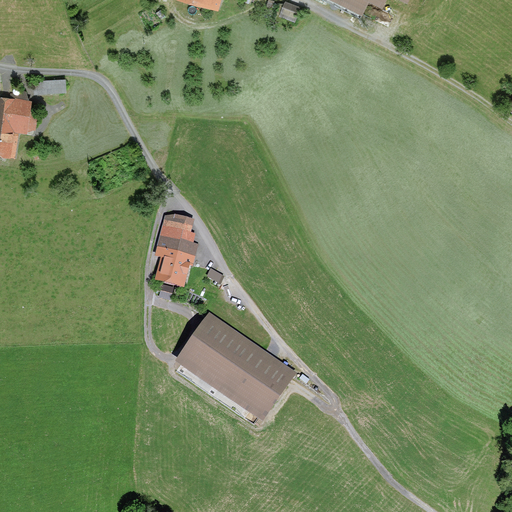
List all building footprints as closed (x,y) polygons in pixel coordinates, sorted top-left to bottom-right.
[(181,0),(210,9),(212,0),(181,0)] [(275,0),(269,0),(266,9),(273,12),(278,1),(275,0)] [(285,0),(280,15),(295,20),(300,5),(285,0)] [(321,0),(352,15),(358,0),(362,0),(375,6),(378,0),(321,0)] [(36,81),(36,91),(66,90),(65,80),(36,81)] [(32,101),(0,96),(0,149),(16,151),(18,128),(29,130),(32,101)] [(39,149),(33,151),(36,158),(42,156),(39,149)] [(195,224),(171,218),(160,255),(167,256),(161,279),(186,283),(197,239),(193,236),(195,224)] [(212,267),(207,275),(218,282),(223,274),(212,267)] [(213,320),(185,362),(268,417),(296,374),(213,320)]
